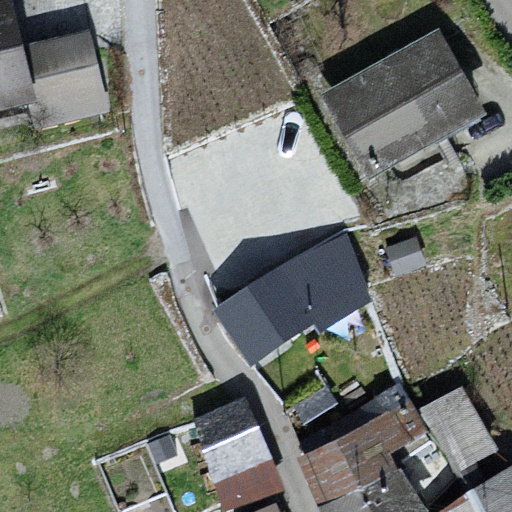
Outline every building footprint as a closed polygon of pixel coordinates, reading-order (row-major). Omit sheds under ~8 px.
[(12,0),(0,0),(0,112),(37,103),(22,44),(12,0)] [(90,27),(22,44),(37,103),(43,127),(111,110),(90,27)] [(447,37),(330,100),(383,180),(490,118),(447,37)] [(344,244),(221,316),(268,382),(389,318),(344,244)] [(462,375),(423,401),(463,461),(501,436),(462,375)] [(231,511),(285,488),(245,397),(191,418),(226,511),(231,511)] [(398,424),(305,462),(325,511),(348,511),(415,476),(398,424)] [(434,511),(415,476),(348,511),(434,511)] [(511,511),(511,478),(465,511),(511,511)] [(280,511),(277,502),(253,511),(280,511)]
